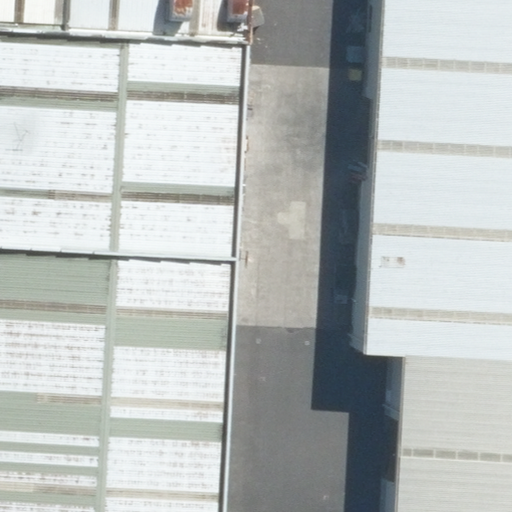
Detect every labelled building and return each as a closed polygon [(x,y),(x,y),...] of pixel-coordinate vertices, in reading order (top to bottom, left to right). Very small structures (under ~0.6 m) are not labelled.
[(0,0),(0,13),(55,17),(55,0),(0,0)] [(55,0),(55,17),(227,27),(228,0),(55,0)] [(511,511),(511,0),(359,0),(342,355),(380,357),(372,511),(511,511)] [(0,225),(215,236),(227,27),(55,17),(0,13),(0,225)] [(0,511),(199,511),(215,236),(0,225),(0,511)]
